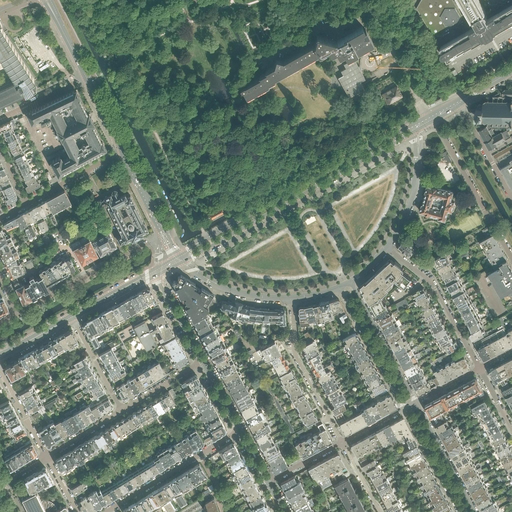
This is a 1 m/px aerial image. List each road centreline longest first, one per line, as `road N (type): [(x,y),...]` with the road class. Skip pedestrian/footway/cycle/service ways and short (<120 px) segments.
road 1 (tertiary): [(178,258),(419,124)]
road 2 (tertiary): [(419,124),(178,258)]
road 3 (residential): [(163,235),(17,313)]
road 4 (residential): [(433,117),(511,258)]
road 5 (residential): [(104,511),(239,430)]
road 6 (residential): [(291,298),(297,356),(341,442)]
road 7 (residential): [(388,247),(431,281),(480,368)]
road 8 (residential): [(339,287),(404,408)]
road 9 (residential): [(415,402),(350,282)]
road 10 (residential): [(388,247),(416,183),(419,124)]
road 11 (residential): [(475,511),(415,402)]
road 12 (residential): [(178,258),(224,289),(291,298)]
